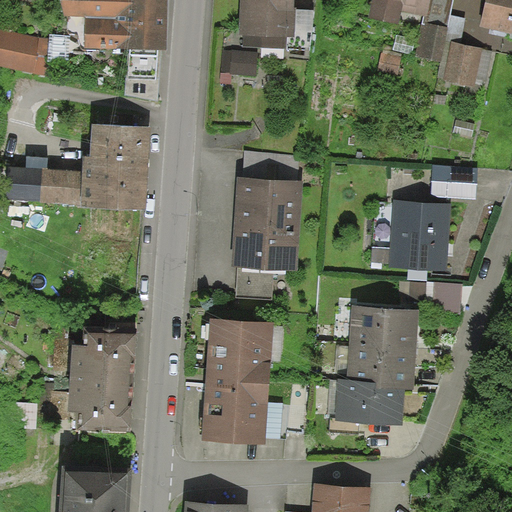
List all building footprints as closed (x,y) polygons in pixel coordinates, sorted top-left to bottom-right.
[(158,48),(164,48),(164,0),(56,0),(60,17),(86,17),(86,47),(118,48),(129,48),(129,75),(158,76),(158,48)] [(293,0),(234,0),(233,33),(292,36),(293,0)] [(421,0),(370,0),(368,9),(393,15),(396,0),(409,0),(421,2),(421,0)] [(511,0),(481,0),(479,15),(511,21),(511,0)] [(0,29),(0,64),(58,78),(66,45),(0,29)] [(149,127),(92,125),(90,172),(89,201),(88,207),(146,209),(149,127)] [(302,159),(246,153),(243,176),(299,180),(302,159)] [(89,201),(90,172),(12,167),(10,196),(89,201)] [(475,173),(434,169),(431,199),(475,201),(475,173)] [(243,176),(236,175),(232,258),(235,259),(272,260),(294,261),(299,180),(243,176)] [(448,205),(397,203),(395,265),(445,267),(448,205)] [(272,260),(235,259),(235,296),(273,298),(272,260)] [(421,311),(355,307),(353,342),(418,347),(421,311)] [(270,324),(215,321),(208,434),(264,437),(270,324)] [(78,426),(132,430),(139,330),(85,326),(84,342),(74,342),(70,407),(80,408),(78,426)] [(418,347),(353,342),(350,376),(405,382),(413,383),(418,347)] [(405,382),(350,376),(339,375),(336,417),(402,423),(405,382)] [(68,462),(64,511),(129,511),(133,467),(68,462)] [(369,511),(371,490),(309,486),(307,511),(369,511)] [(247,511),(248,503),(184,498),(183,511),(247,511)]
